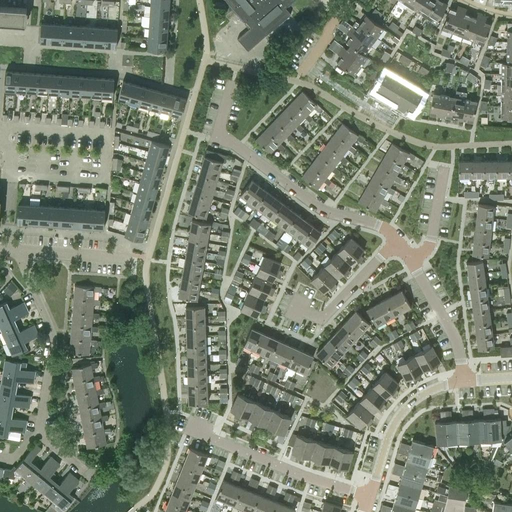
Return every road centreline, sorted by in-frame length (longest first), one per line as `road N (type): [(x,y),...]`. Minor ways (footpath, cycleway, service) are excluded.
road 1 (residential): [(397,239),(328,212),(216,139),(232,82)]
road 2 (residential): [(89,477),(42,437),(45,335),(18,253)]
road 3 (residential): [(369,495),(283,469),(200,427)]
road 4 (tertiary): [(369,495),(396,417),(413,399),(463,380)]
road 5 (residential): [(292,305),(322,318),(397,239)]
road 6 (residential): [(463,380),(454,339),(409,260)]
